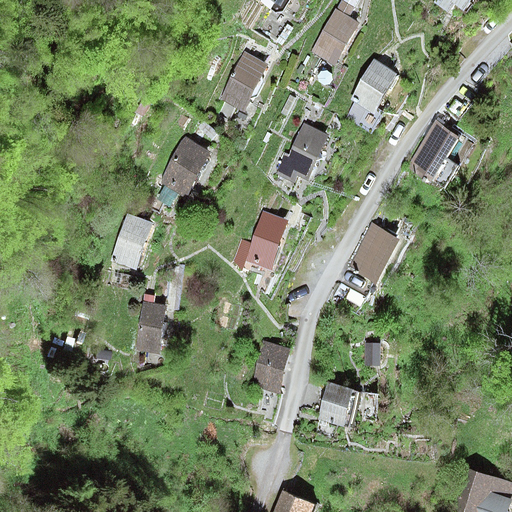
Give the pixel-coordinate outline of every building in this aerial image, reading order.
[(471,0),(439,0),(437,4),(460,19),(471,0)] [(359,23),(336,10),(313,52),(336,64),(359,23)] [(270,68),(244,55),(222,98),(249,111),(270,68)] [(398,74),(375,61),(354,100),(378,113),(398,74)] [(463,138),(440,122),(413,162),(435,178),(463,138)] [(327,138),(305,129),(293,159),(284,155),(277,173),(296,181),(300,173),(310,178),(327,138)] [(215,152),(188,137),(162,181),(189,197),(215,152)] [(288,223),(259,213),(244,258),(273,267),(288,223)] [(154,224),(129,215),(112,264),(137,272),(154,224)] [(406,240),(375,224),(352,269),(383,285),(406,240)] [(168,309),(139,305),(133,348),(163,352),(168,309)] [(292,351),(260,344),(251,382),(284,389),(292,351)] [(383,346),(364,345),(364,368),(383,368),(383,346)] [(359,391),(330,383),(320,419),(349,427),(359,391)] [(511,511),(511,475),(464,463),(451,511),(456,511),(511,511)] [(316,511),(319,504),(287,493),(280,511),(316,511)]
